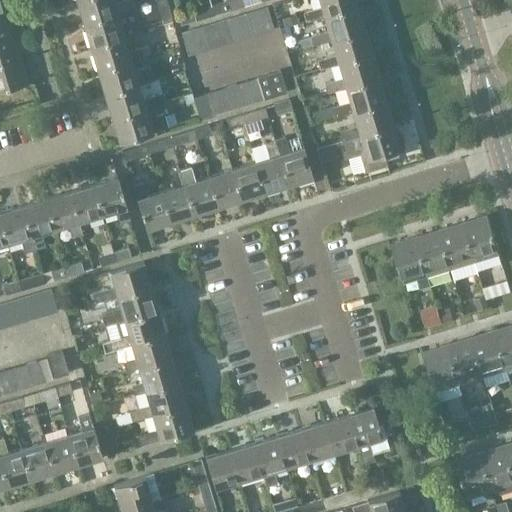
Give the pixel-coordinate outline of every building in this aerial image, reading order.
[(116,0),(76,0),(83,22),(116,12),(134,6),(132,0),(117,0),(116,0)] [(154,0),(160,18),(167,15),(162,0),(154,0)] [(212,15),(228,10),(225,0),(210,5),(212,15)] [(241,0),(226,0),(225,0),(228,10),(243,6),(241,0)] [(311,19),(323,16),(357,6),(354,0),(317,0),(320,5),(308,9),(311,19)] [(266,6),(255,10),(262,31),(273,28),(266,6)] [(318,44),(330,40),(364,30),(357,6),(323,16),(327,29),(315,32),(318,44)] [(6,10),(0,11),(0,38),(13,34),(6,10)] [(192,10),(176,15),(179,25),(195,21),(192,10)] [(255,10),(244,13),(250,35),(262,31),(255,10)] [(120,27),(116,12),(83,22),(90,46),(123,36),(145,29),(142,20),(120,27)] [(244,13),(233,16),(240,38),(250,35),(244,13)] [(233,16),(222,19),(229,41),(240,38),(233,16)] [(222,19),(212,23),(219,44),(229,41),(222,19)] [(212,23),(201,26),(208,47),(219,44),(212,23)] [(197,51),(208,47),(201,26),(191,29),(197,51)] [(185,54),(197,51),(191,29),(179,33),(185,54)] [(325,67),(337,63),(371,53),(364,30),(330,40),(334,53),(322,56),(325,67)] [(0,64),(21,59),(13,34),(0,38),(0,64)] [(97,69),(130,59),(142,56),(139,46),(127,50),(123,36),(90,46),(97,69)] [(378,77),(371,53),(337,63),(341,76),(329,80),(332,90),(344,87),(378,77)] [(0,91),(28,83),(21,59),(0,64),(0,91)] [(133,70),(130,59),(97,69),(104,93),(137,83),(152,78),(148,65),(133,70)] [(279,69),(256,76),(262,97),(285,90),(279,69)] [(256,76),(245,79),(252,100),(262,97),(256,76)] [(378,77),(344,87),(349,101),(337,104),(340,114),(351,110),(385,100),(378,77)] [(245,79),(235,82),(242,104),(252,100),(245,79)] [(231,107),(242,104),(235,82),(224,86),(231,107)] [(142,98),(137,83),(104,93),(111,117),(156,103),(163,101),(161,92),(142,98)] [(220,110),(231,107),(224,86),(214,89),(220,110)] [(214,89),(203,92),(209,114),(220,110),(214,89)] [(198,117),(209,114),(203,92),(191,96),(198,117)] [(288,99),(273,104),(275,114),(291,109),(288,99)] [(299,107),(302,120),(329,112),(325,99),(299,107)] [(393,125),(385,100),(351,110),(355,124),(337,129),(341,141),(393,125)] [(156,104),(156,103),(111,117),(118,141),(166,126),(162,113),(155,115),(152,105),(156,104)] [(264,107),(240,114),(243,123),(267,116),(264,107)] [(228,128),(243,123),(240,114),(225,119),(228,128)] [(208,124),(193,129),(196,138),(211,133),(208,124)] [(395,149),(403,146),(399,132),(395,133),(393,125),(341,141),(345,154),(357,150),(364,171),(386,164),(384,158),(397,155),(395,149)] [(172,146),(196,138),(193,129),(169,136),(172,146)] [(169,136),(145,144),(148,153),(172,146),(169,136)] [(285,137),(274,140),(288,183),(296,180),(298,184),(312,180),(310,176),(312,176),(302,145),(289,150),(285,137)] [(268,156),(255,160),(264,190),(288,183),(274,140),(264,143),(268,156)] [(123,161),(148,153),(145,144),(120,151),(123,161)] [(329,144),(314,149),(318,160),(329,157),(332,152),(329,144)] [(255,160),(231,168),(240,198),(264,190),(255,160)] [(190,165),(179,169),(193,212),(216,205),(207,175),(194,179),(190,165)] [(231,168),(207,175),(216,205),(240,198),(231,168)] [(173,186),(159,190),(169,220),(193,212),(179,169),(168,172),(173,186)] [(129,220),(125,206),(126,206),(117,175),(93,183),(102,213),(115,209),(119,223),(129,220)] [(145,227),(169,220),(159,190),(145,194),(141,180),(131,183),(145,227)] [(93,183),(69,190),(78,220),(102,213),(93,183)] [(82,233),(78,220),(69,190),(45,197),(54,227),(68,224),(71,236),(82,233)] [(41,232),(54,227),(45,197),(21,204),(35,249),(45,246),(41,232)] [(24,252),(35,249),(21,204),(0,210),(0,220),(6,242),(20,238),(24,252)] [(485,212),(461,220),(473,260),(497,252),(485,212)] [(461,220),(437,227),(449,267),(473,260),(461,220)] [(437,227),(413,234),(426,274),(449,267),(437,227)] [(401,281),(426,274),(413,234),(389,242),(401,281)] [(130,257),(127,247),(114,251),(117,261),(130,257)] [(100,266),(117,261),(114,251),(97,256),(100,266)] [(80,261),(65,265),(68,275),(83,271),(80,261)] [(94,302),(116,295),(150,285),(143,262),(109,272),(113,286),(91,292),(94,302)] [(44,282),(68,275),(65,265),(41,273),(44,282)] [(501,272),(477,281),(481,293),(506,284),(501,272)] [(41,273),(17,280),(19,289),(44,282),(41,273)] [(5,294),(19,289),(17,280),(2,284),(5,294)] [(103,325),(123,319),(157,309),(150,285),(116,295),(120,309),(100,315),(103,325)] [(51,289),(40,292),(47,314),(58,311),(51,289)] [(40,292),(30,295),(36,317),(47,314),(40,292)] [(26,320),(36,317),(30,295),(19,298),(26,320)] [(426,297),(412,305),(422,322),(436,315),(426,297)] [(15,324),(26,320),(19,298),(8,302),(15,324)] [(0,312),(4,327),(15,324),(8,302),(0,304),(0,312)] [(164,333),(157,309),(123,319),(127,334),(101,341),(104,352),(130,344),(164,333)] [(511,322),(493,328),(505,367),(511,364),(511,322)] [(493,328),(469,335),(481,374),(505,367),(493,328)] [(164,333),(130,344),(134,357),(123,360),(126,371),(137,368),(171,357),(164,333)] [(457,381),(481,374),(469,335),(446,342),(457,381)] [(433,388),(457,381),(446,342),(421,350),(433,388)] [(48,354),(48,356),(53,372),(76,364),(71,347),(48,354)] [(37,360),(44,381),(55,377),(53,372),(48,356),(37,360)] [(179,381),(171,357),(137,368),(141,381),(130,384),(133,395),(144,392),(179,381)] [(37,360),(26,363),(33,384),(44,381),(37,360)] [(26,363),(15,366),(22,387),(33,384),(26,363)] [(11,391),(22,387),(15,366),(4,370),(11,391)] [(4,370),(0,371),(0,393),(11,391),(4,370)] [(131,422),(151,415),(186,405),(179,381),(144,392),(149,405),(128,411),(131,422)] [(53,387),(56,397),(71,392),(69,382),(53,387)] [(42,402),(56,397),(53,387),(38,391),(42,402)] [(7,402),(10,411),(25,407),(22,397),(7,402)] [(0,414),(10,411),(7,402),(0,403),(0,414)] [(348,411),(358,442),(364,462),(375,459),(369,439),(380,436),(371,404),(348,411)] [(186,405),(151,415),(156,429),(136,435),(139,445),(193,428),(186,405)] [(348,411),(325,418),(335,449),(358,442),(348,411)] [(81,430),(69,433),(77,463),(101,456),(92,426),(88,413),(77,417),(81,430)] [(325,418),(301,425),(311,456),(335,449),(325,418)] [(301,425),(278,432),(287,464),(311,456),(301,425)] [(254,439),(263,471),(267,484),(278,480),(274,467),(287,464),(278,432),(254,439)] [(69,433),(45,440),(54,471),(77,463),(69,433)] [(0,465),(6,485),(30,478),(21,448),(8,451),(4,439),(0,439),(0,465)] [(254,439),(230,446),(239,478),(263,471),(254,439)] [(511,439),(502,443),(511,477),(511,439)] [(45,440),(21,448),(30,478),(54,471),(45,440)] [(511,477),(502,443),(478,450),(490,489),(497,487),(498,492),(511,487),(511,477)] [(213,486),(239,478),(230,446),(204,454),(213,486)] [(465,497),(490,489),(478,450),(454,457),(465,497)] [(197,484),(207,481),(200,459),(190,462),(197,484)] [(111,483),(119,507),(150,497),(143,473),(111,483)] [(393,477),(367,485),(369,495),(396,486),(393,477)] [(197,484),(204,508),(214,505),(207,481),(197,484)] [(367,485),(348,490),(352,500),(369,495),(367,485)] [(355,511),(369,508),(370,511),(404,511),(397,488),(349,503),(351,511),(355,511)] [(348,490),(320,499),(323,509),(352,500),(348,490)] [(120,511),(168,511),(167,506),(154,510),(150,497),(119,507),(120,511)] [(320,499),(297,506),(298,511),(312,511),(323,509),(320,499)]
